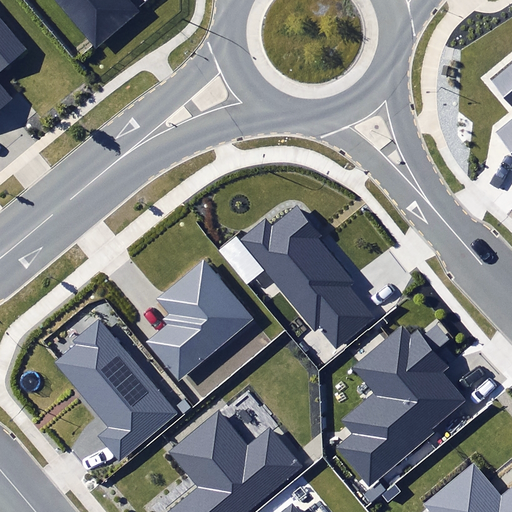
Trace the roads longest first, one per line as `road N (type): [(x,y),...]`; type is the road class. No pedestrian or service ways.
road 1 (residential): [(129,148),(0,257)]
road 2 (residential): [(394,53),(427,201)]
road 3 (residential): [(273,111),(129,148)]
road 4 (residential): [(129,148),(224,42)]
road 5 (residential): [(427,201),(319,119)]
road 6 (residential): [(427,201),(511,300)]
